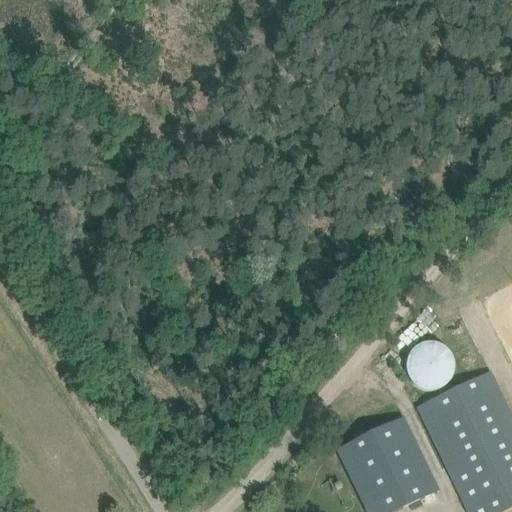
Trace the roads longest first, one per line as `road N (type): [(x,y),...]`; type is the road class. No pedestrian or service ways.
road 1 (track): [(219,511),(511,181)]
road 2 (unclassified): [(163,511),(0,256)]
